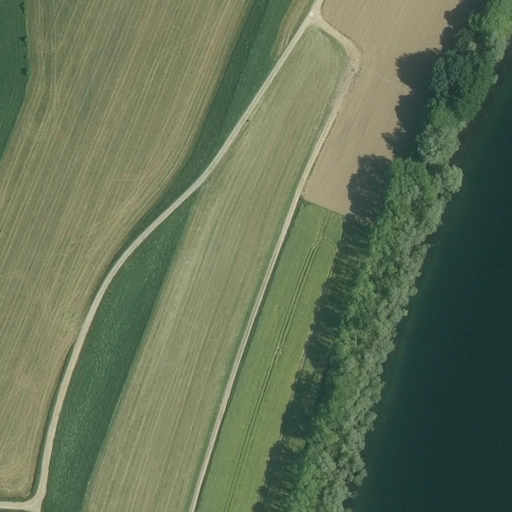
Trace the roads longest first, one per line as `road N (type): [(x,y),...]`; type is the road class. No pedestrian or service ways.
road 1 (unclassified): [(38,501),(70,370),(111,275),(211,170),(319,0)]
road 2 (track): [(313,9),(356,62),(296,198),(193,511)]
